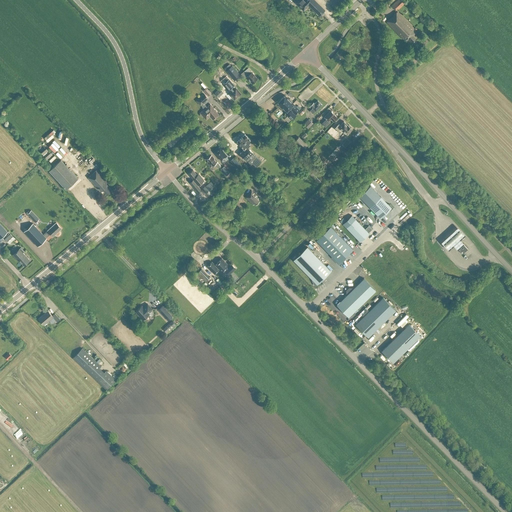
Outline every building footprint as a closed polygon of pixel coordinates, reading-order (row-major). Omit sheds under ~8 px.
[(303,10),(309,5),(319,15),(325,10),(314,0),(305,0),(305,1),(303,0),(296,0),(295,2),(303,10)] [(405,2),(403,0),(397,0),(391,6),(395,10),(398,8),(398,9),(405,2)] [(412,42),(416,38),(413,36),(417,32),(413,28),(397,11),(386,22),(404,40),(405,39),(407,41),(409,39),(412,42)] [(231,66),(229,63),(224,68),(234,80),(240,75),(232,65),(231,66)] [(251,72),(248,68),(244,71),(247,76),(246,76),(248,79),(249,79),(252,83),(257,78),(252,72),(251,72)] [(235,87),(231,82),(229,84),(228,84),(224,88),(227,91),(229,90),(231,91),(229,93),(235,99),(241,94),(235,87)] [(203,90),(208,95),(211,92),(206,87),(203,90)] [(216,88),(213,90),(215,92),(214,92),(218,97),(223,92),(219,88),(218,89),(216,88)] [(202,103),(208,98),(204,93),(198,98),(202,103)] [(295,114),(299,109),(285,95),(277,102),(286,112),(286,111),(288,113),(286,115),(291,120),(296,115),(295,114)] [(312,113),(315,110),(316,111),(322,104),(318,100),(315,103),(313,102),(310,105),(312,108),(310,110),(312,113)] [(212,119),(218,114),(213,108),(214,108),(210,103),(200,112),(200,113),(200,115),(201,116),(203,117),(203,116),(206,119),(210,116),(212,119)] [(331,119),(332,120),(336,117),(334,114),(330,111),(324,117),(326,119),(322,123),(325,127),(330,122),(329,121),(331,119)] [(308,128),(313,123),(308,119),(303,124),(308,128)] [(349,125),(344,121),(340,125),(338,124),(334,128),(340,134),(343,131),(347,135),(352,128),(351,127),(351,126),(349,124),(349,125)] [(55,136),(52,133),(54,131),(53,129),(44,136),(48,142),(55,136)] [(63,135),(61,141),(65,142),(64,144),(68,145),(71,137),(61,133),(61,134),(63,135)] [(285,144),(287,142),(278,133),(276,136),(285,144)] [(253,169),(254,168),(261,161),(249,148),(250,147),(249,146),(250,145),(249,144),(252,141),(245,134),(237,142),(244,149),(240,153),(251,164),(250,165),(253,169)] [(303,149),(308,145),(299,136),(294,141),(303,149)] [(347,147),(351,143),(347,139),(343,143),(347,147)] [(47,158),(52,153),(45,147),(40,152),(47,158)] [(227,155),(221,148),(219,148),(217,150),(216,150),(215,151),(215,152),(214,152),(221,160),(227,155)] [(217,161),(211,155),(209,156),(206,158),(207,159),(206,159),(212,166),(214,164),(218,168),(220,166),(217,161)] [(49,170),(66,189),(78,178),(61,159),(49,170)] [(226,175),(229,172),(224,165),(220,169),(226,175)] [(318,182),(323,177),(314,168),(309,173),(318,182)] [(108,181),(97,169),(88,177),(101,191),(102,190),(107,194),(112,189),(106,183),(108,181)] [(197,175),(193,169),(188,173),(193,179),(190,182),(198,192),(201,190),(197,185),(204,180),(198,173),(197,175)] [(255,191),(259,186),(253,180),(248,184),(255,191)] [(209,195),(216,188),(211,181),(203,188),(209,195)] [(370,186),(359,196),(380,218),(389,210),(390,211),(393,207),(390,204),(389,205),(388,204),(370,186)] [(259,201),(255,196),(256,195),(252,191),(245,197),(248,200),(253,204),(254,203),(255,205),(259,201)] [(35,222),(39,219),(31,210),(27,214),(35,222)] [(343,224),(360,242),(369,233),(368,232),(371,228),(368,224),(364,228),(352,215),(343,224)] [(43,234),(46,237),(50,233),(53,236),(61,228),(56,222),(47,230),(43,234)] [(37,246),(46,238),(46,237),(43,234),(33,223),(24,231),(37,246)] [(458,224),(441,240),(448,248),(453,244),(457,248),(463,244),(464,242),(460,238),(466,233),(458,224)] [(331,226),(316,240),(338,263),(353,249),(331,226)] [(9,243),(15,238),(10,233),(5,238),(9,243)] [(462,254),(468,249),(463,244),(457,248),(462,254)] [(315,285),(320,283),(319,281),(330,270),(307,247),(294,260),(313,280),(312,280),(315,285)] [(24,251),(21,248),(13,255),(19,261),(24,265),(30,260),(23,252),(24,251)] [(212,262),(207,266),(214,273),(219,269),(222,272),(224,269),(229,274),(236,268),(231,263),(228,265),(222,258),(215,265),(212,262)] [(205,281),(209,277),(201,268),(197,272),(205,281)] [(346,290),(346,293),(347,294),(336,305),(348,317),(376,290),(364,278),(353,288),(352,287),(349,287),(346,290)] [(396,310),(383,297),(356,324),(368,337),(396,310)] [(152,309),(148,304),(143,308),(141,306),(136,311),(143,319),(149,314),(148,313),(152,309)] [(168,321),(172,316),(162,305),(158,309),(168,321)] [(52,315),(48,310),(38,318),(44,325),(53,317),(57,322),(60,319),(55,313),(52,315)] [(167,333),(176,324),(172,320),(163,329),(167,333)] [(420,336),(409,323),(381,350),(393,362),(420,336)] [(100,383),(109,373),(106,370),(104,372),(100,368),(101,366),(82,348),(73,358),(100,383)] [(122,363),(127,368),(132,364),(126,359),(122,363)] [(109,373),(100,383),(107,389),(116,379),(109,373)]
